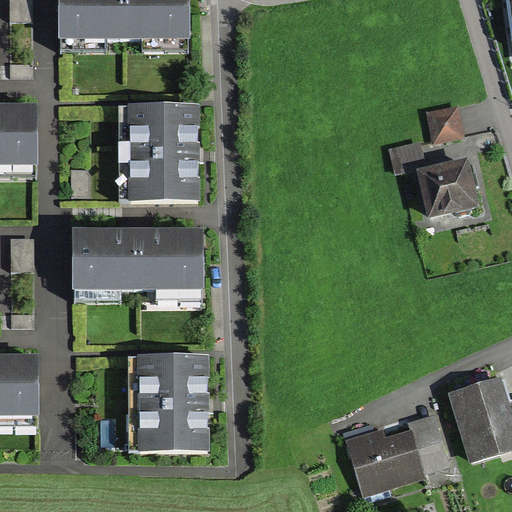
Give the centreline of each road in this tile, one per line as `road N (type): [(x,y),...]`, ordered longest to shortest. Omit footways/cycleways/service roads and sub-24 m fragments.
road 1 (residential): [(246,465),(231,0)]
road 2 (residential): [(511,153),(465,0)]
